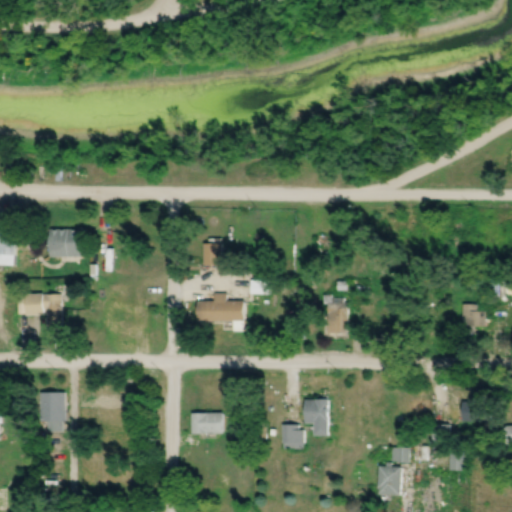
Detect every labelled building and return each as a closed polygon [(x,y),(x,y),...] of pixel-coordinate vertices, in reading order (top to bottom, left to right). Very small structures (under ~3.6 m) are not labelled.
[(0,266),(17,267),(18,231),(0,230),(0,266)] [(52,231),(52,258),(84,258),(84,231),(52,231)] [(340,232),(320,232),(320,249),(340,249),(340,232)] [(225,266),(225,244),(206,244),(206,266),(225,266)] [(253,296),(274,296),(274,282),(253,282),(253,296)] [(64,337),(64,295),(30,295),(30,316),(48,316),(48,337),(64,337)] [(201,303),(201,322),(238,322),(238,332),(241,332),(241,324),(248,324),(248,303),(230,303),(230,295),(217,295),(217,303),(201,303)] [(349,295),(329,295),(329,338),(350,337),(349,295)] [(486,329),(486,305),(464,305),(464,329),(486,329)] [(145,310),(107,310),(107,331),(145,331),(145,310)] [(64,433),(64,395),(45,395),(45,433),(64,433)] [(332,401),(308,401),(308,425),(318,425),(318,438),(332,438),(332,401)] [(464,423),(489,423),(489,403),(464,403),(464,423)] [(226,435),(226,414),(195,414),(195,435),(226,435)] [(284,449),(305,449),(305,426),(284,426),(284,449)] [(451,426),(434,426),(434,443),(451,443),(451,426)] [(452,451),(452,472),(469,472),(469,451),(452,451)] [(404,497),(404,468),(382,468),(382,497),(404,497)]
